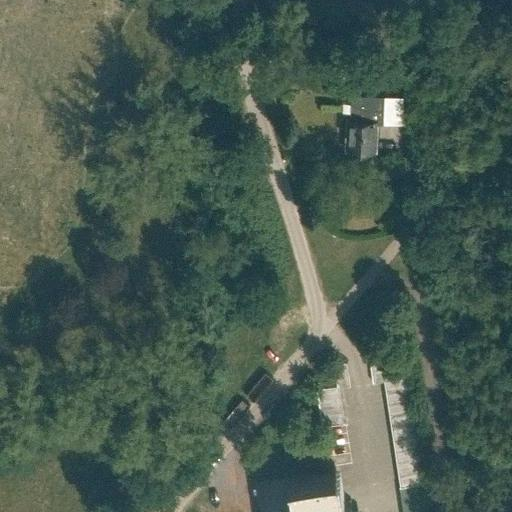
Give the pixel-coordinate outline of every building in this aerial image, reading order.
[(389,68),(399,67),(397,35),(386,36),(389,68)] [(382,121),(384,95),(364,94),(363,102),(351,101),(351,119),(348,119),(347,148),(375,149),(377,121),(382,121)] [(373,382),(384,381),(407,377),(403,354),(370,360),(373,382)] [(339,386),(339,387),(351,385),(347,363),(346,363),(334,365),(337,386),(339,386)] [(386,393),(409,389),(407,377),(384,381),(386,393)] [(341,400),(339,387),(339,386),(337,386),(316,390),(318,403),(341,400)] [(388,404),(410,401),(409,389),(386,393),(388,404)] [(320,415),(343,411),(341,400),(318,403),(320,415)] [(390,416),(412,413),(410,401),(388,404),(390,416)] [(343,411),(320,415),(322,426),(345,423),(343,411)] [(391,428),(414,425),(412,413),(390,416),(391,428)] [(393,440),(416,436),(414,425),(391,428),(393,440)] [(395,451),(418,448),(416,436),(393,440),(395,451)] [(397,463),(419,460),(418,448),(395,451),(397,463)] [(399,475),(421,471),(419,460),(397,463),(399,475)] [(363,511),(363,508),(347,511),(340,467),(329,469),(288,475),(288,477),(293,511),(363,511)] [(400,487),(423,484),(421,471),(399,475),(400,487)]
